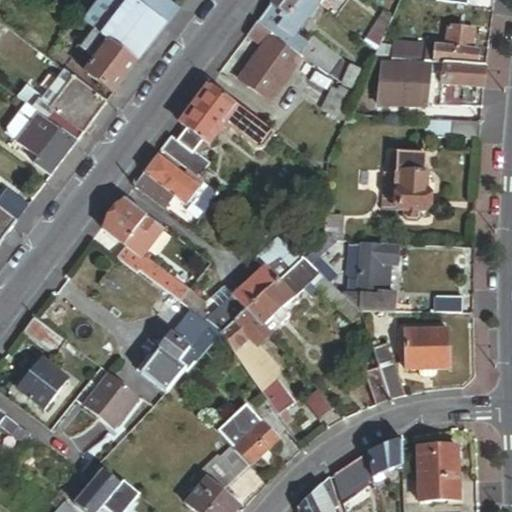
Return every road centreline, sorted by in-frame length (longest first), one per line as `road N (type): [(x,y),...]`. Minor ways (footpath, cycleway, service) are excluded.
road 1 (tertiary): [(234,0),(0,309)]
road 2 (residential): [(511,411),(417,415),(353,439),(306,471),(272,511)]
